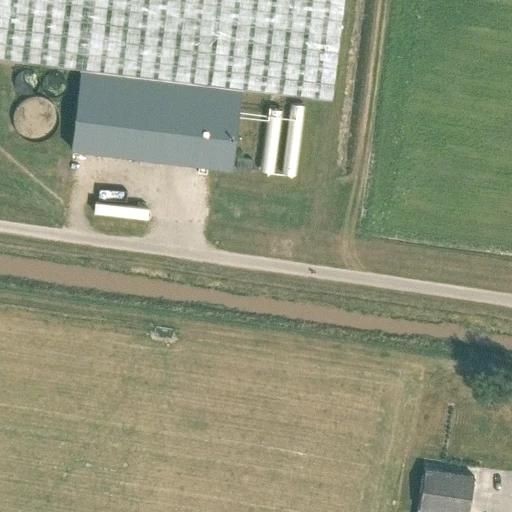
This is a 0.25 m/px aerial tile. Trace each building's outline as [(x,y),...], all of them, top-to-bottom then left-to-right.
[(332,99),(343,0),(0,0),(0,58),(80,68),(71,148),(215,166),(232,168),(241,88),(332,99)] [(24,94),(26,94),(29,94),(31,94),(33,93),(35,92),(36,90),(37,89),(38,87),(39,86),(39,85),(39,83),(39,81),(39,80),(38,78),(38,76),(37,75),(36,73),(35,73),(33,71),(31,70),(30,70),(29,70),(27,70),(25,70),(24,70),(23,70),(21,71),(19,73),(18,73),(17,74),(16,76),(16,77),(15,79),(15,80),(14,82),(14,83),(15,85),(16,87),(17,89),(17,90),(19,92),(20,92),(21,93),(23,94),(24,94)] [(51,96),(53,96),(54,96),(56,96),(58,96),(60,95),(62,94),(62,93),(64,91),(64,90),(65,89),(66,87),(66,86),(66,84),(66,82),(65,80),(65,79),(64,77),(63,76),(62,75),(60,73),(59,73),(57,72),(56,72),(55,72),(53,72),(50,72),(49,72),(48,73),(46,74),(45,75),(43,77),(43,78),(42,79),(42,80),(42,81),(41,83),(41,85),(41,86),(42,87),(42,89),(43,91),(44,92),(45,93),(46,94),(47,95),(49,96),(51,96)] [(30,141),(34,141),(38,141),(40,141),(42,141),(46,139),(49,137),(50,136),(52,135),(55,132),(56,130),(57,128),(57,126),(58,124),(58,123),(59,121),(59,119),(59,117),(58,115),(58,113),(57,111),(57,109),(56,107),(55,105),(53,104),(52,102),(51,101),(49,100),(47,99),(46,98),(44,97),(42,97),(38,96),(36,96),(34,96),(32,96),(30,97),(26,98),(24,99),(23,100),(21,101),(20,102),(18,104),(17,105),(16,107),(15,109),(14,111),(14,113),(13,115),(13,117),(13,119),(13,121),(13,123),(14,124),(14,126),(15,128),(16,130),(17,132),(18,133),(20,135),(23,137),(26,139),(28,140),(30,141)] [(251,170),(252,160),(237,158),(236,168),(251,170)] [(468,511),(474,475),(424,467),(418,505),(416,511),(468,511)]
